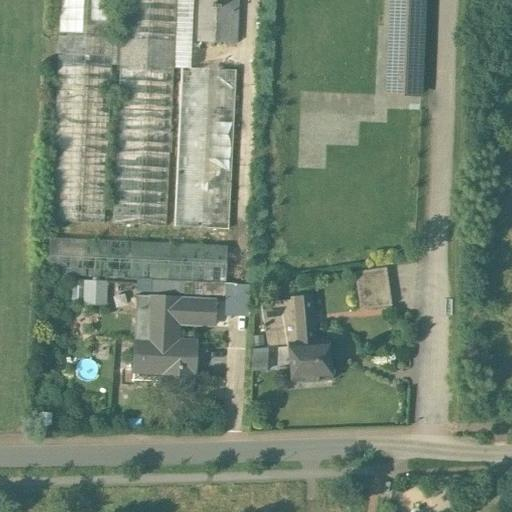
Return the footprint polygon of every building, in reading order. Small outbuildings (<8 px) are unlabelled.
[(60,0),(50,221),(104,224),(111,66),(119,66),(112,224),(166,226),(173,68),(176,0),(60,0)] [(176,0),(173,68),(181,68),(191,69),(192,42),(193,42),(194,0),(176,0)] [(238,0),(194,0),(193,42),(237,44),(238,0)] [(423,0),(405,0),(406,1),(404,32),(403,65),(421,65),(423,0)] [(421,65),(403,65),(404,32),(390,31),(387,94),(419,95),(421,65)] [(191,69),(181,68),(174,227),(228,229),(235,71),(191,69)] [(227,245),(49,238),(47,275),(225,283),(227,245)] [(386,267),(355,271),(360,310),(391,305),(386,267)] [(109,304),(109,280),(85,280),(85,304),(109,304)] [(225,285),(202,283),(202,295),(225,296),(225,285)] [(179,298),(136,296),(135,315),(153,316),(152,340),(134,340),(133,372),(164,373),(164,382),(193,383),(193,374),(195,374),(196,342),(174,341),(174,323),(214,325),(215,301),(179,299),(179,298)] [(313,309),(294,311),(295,323),(300,322),(314,322),(313,309)] [(275,312),(263,313),(266,337),(278,335),(275,312)] [(315,340),(314,322),(300,322),(301,342),(291,342),(293,379),(332,377),(330,340),(315,340)] [(254,370),(271,370),(270,347),(253,348),(254,370)]
